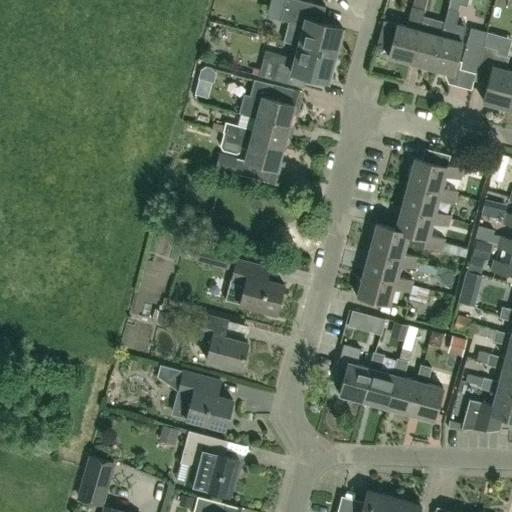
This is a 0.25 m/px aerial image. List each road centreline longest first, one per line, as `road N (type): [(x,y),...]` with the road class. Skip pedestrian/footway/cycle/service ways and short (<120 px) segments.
road 1 (residential): [(307,462),(293,406),(362,109)]
road 2 (residential): [(511,457),(307,462)]
road 3 (residential): [(511,136),(439,129),(362,109)]
